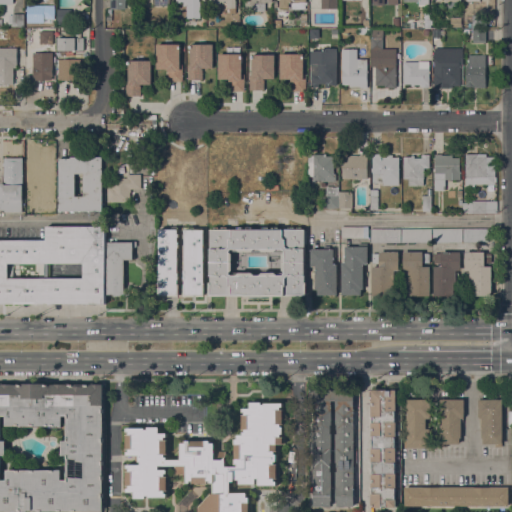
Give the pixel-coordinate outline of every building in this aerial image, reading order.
[(110,9),(110,0),(125,0),(125,9),(110,9)] [(199,0),(199,5),(200,5),(200,18),(187,18),(187,17),(183,17),(183,0),(199,0)] [(236,0),(236,8),(227,8),(227,3),(223,3),(216,3),(216,2),(210,2),(209,0),(236,0)] [(272,0),(272,2),(265,2),(265,11),(254,11),(254,8),(245,8),(245,0),(272,0)] [(279,0),(306,0),(306,2),(305,2),(305,9),(292,9),(292,3),(288,3),(288,8),(279,8),(279,0)] [(336,0),(337,8),(321,8),(321,0),(336,0)] [(54,25),(42,25),(42,23),(40,23),(40,19),(43,19),(43,5),(54,5),(54,25)] [(71,24),(57,24),(57,9),(71,9),(71,24)] [(24,27),(11,27),(11,24),(9,24),(9,15),(12,15),(12,14),(24,14),(24,27)] [(472,15),(486,15),(486,27),(472,27),(472,15)] [(451,17),(461,17),(461,26),(451,27),(451,17)] [(27,29),(39,29),(39,51),(36,51),(36,52),(27,52),(27,29)] [(486,29),(486,42),(473,43),(473,29),(486,29)] [(53,44),(40,44),(40,31),(53,31),(53,44)] [(65,38),(65,34),(74,34),(74,38),(83,37),(84,50),(72,50),(72,53),(69,53),(69,50),(58,51),(58,38),(65,38)] [(371,37),(383,37),(383,50),(371,50),(371,37)] [(157,44),(180,44),(180,64),(183,64),(183,81),(167,81),(167,69),(157,69),(157,44)] [(213,68),(203,68),(203,79),(188,80),(188,64),(190,64),(190,44),(213,44),(213,68)] [(0,48),(17,48),(17,65),(16,65),(16,68),(13,68),(13,84),(0,84),(0,48)] [(337,85),(329,85),(329,86),(326,86),(326,83),(319,83),(319,87),(311,87),(311,64),(310,64),(310,51),(321,51),(321,48),(337,48),(337,85)] [(357,49),(357,61),(359,61),(359,59),(367,58),(368,87),(360,87),(360,86),(349,86),(349,84),(342,84),(342,49),(357,49)] [(462,50),(462,64),(460,64),(460,86),(452,86),(442,86),(442,87),(434,87),(434,58),(443,58),(443,50),(460,50),(462,50)] [(53,76),(51,76),(51,80),(34,80),(34,78),(33,53),(53,53),(53,76)] [(218,53),(242,53),(242,74),(245,74),(245,91),(229,91),(229,79),(218,79),(218,53)] [(280,54),(303,54),(303,74),(306,74),(306,91),(291,91),(291,79),(280,79),(280,54)] [(275,78),(264,79),(264,90),(250,90),(249,75),(252,75),(252,55),(275,55),(275,78)] [(469,55),(485,55),(486,87),(466,87),(466,65),(469,65),(469,55)] [(81,59),(81,80),(58,80),(58,63),(57,63),(57,60),(58,60),(58,59),(81,59)] [(152,84),(141,84),(141,95),(126,96),(126,80),(129,80),(129,60),(151,60),(152,84)] [(376,65),(376,61),(396,61),(396,87),(385,88),(385,85),(376,85),(376,65)] [(403,62),(418,62),(418,61),(429,61),(429,87),(421,87),(421,84),(414,84),(414,86),(411,86),(411,84),(403,84),(403,62)] [(399,185),(383,185),(383,183),(373,183),(373,173),(372,173),(372,154),(381,153),(381,157),(387,157),(386,155),(392,155),(392,157),(399,157),(399,185)] [(335,181),(321,181),(321,180),(313,180),(313,176),(309,176),(309,154),(326,154),(326,156),(335,156),(335,181)] [(342,156),(349,156),(349,155),(360,155),(360,154),(367,154),(367,179),(342,179),(342,156)] [(435,154),(442,154),(442,155),(452,155),(452,158),(460,158),(460,180),(445,180),(445,191),(435,191),(435,154)] [(495,157),(495,177),(496,177),(496,184),(474,184),(474,186),(465,186),(465,154),(486,154),(486,157),(495,157)] [(403,155),(412,155),(412,158),(429,158),(429,168),(423,168),(424,185),(409,185),(409,178),(404,178),(403,155)] [(59,159),(70,159),(70,157),(84,156),(84,157),(102,157),(103,211),(59,211),(59,159)] [(22,197),(22,212),(0,212),(0,183),(4,183),(4,166),(3,166),(3,162),(4,162),(4,157),(22,158),(22,197)] [(53,181),(51,181),(51,195),(36,195),(36,196),(33,196),(33,195),(30,195),(30,178),(31,178),(31,177),(35,177),(35,178),(37,178),(36,158),(42,158),(42,157),(46,157),(46,159),(53,158),(53,181)] [(117,178),(117,177),(120,177),(120,178),(127,178),(127,174),(141,174),(141,189),(130,189),(130,193),(130,202),(107,202),(107,188),(111,188),(111,178),(117,178)] [(322,208),(322,200),(326,200),(326,186),(339,186),(339,191),(339,208),(322,208)] [(378,210),(370,210),(370,189),(378,189),(378,210)] [(339,191),(352,191),(352,208),(339,208),(339,191)] [(432,211),(423,211),(423,195),(431,195),(432,211)] [(42,214),(42,201),(54,201),(55,214),(42,214)] [(497,213),(463,213),(463,202),(473,202),(473,201),(497,201),(497,210),(497,213)] [(204,282),(205,282),(205,296),(198,296),(198,295),(195,295),(195,296),(184,296),(184,298),(178,298),(178,296),(166,296),(166,297),(161,297),(161,296),(158,296),(158,282),(159,282),(159,229),(172,229),(172,227),(178,227),(178,230),(182,230),(182,227),(189,227),(195,227),(195,229),(204,229),(204,282)] [(258,296),(209,296),(209,282),(210,282),(210,229),(214,229),(214,227),(218,227),(218,229),(221,229),(221,227),(227,227),(227,229),(237,229),(237,227),(243,227),(243,228),(247,228),(247,227),(258,227),(258,251),(250,251),(248,252),(244,252),(242,251),(230,251),(232,254),(233,270),(230,273),(238,273),(240,272),(252,272),(254,273),(258,273),(258,296)] [(261,273),(263,272),(275,272),(276,273),(285,273),(283,270),(282,253),(285,251),(273,252),(271,252),(267,252),(265,251),(258,251),(258,227),(260,227),(260,229),(263,229),(263,227),(268,227),(268,228),(273,228),(273,227),(278,227),(278,229),(289,229),(289,227),(294,227),(294,229),(297,229),(297,227),(301,227),(301,229),(305,229),(305,230),(307,230),(307,244),(305,244),(305,282),(306,282),(306,296),(258,296),(258,273),(261,273)] [(368,227),(368,237),(341,237),(341,228),(368,227)] [(0,304),(0,240),(46,240),(46,228),(105,228),(105,304),(0,304)] [(370,242),(370,229),(401,228),(401,242),(370,242)] [(432,242),(401,242),(401,228),(432,228),(432,242)] [(463,228),(463,242),(432,242),(432,228),(463,228)] [(488,228),(488,242),(463,242),(463,228),(488,228)] [(107,258),(108,258),(108,242),(136,242),(136,247),(133,247),(133,257),(135,257),(135,260),(124,260),(124,294),(107,293),(107,258)] [(342,262),(345,262),(345,246),(358,246),(358,243),(367,243),(367,264),(363,264),(363,289),(361,289),(361,295),(342,295),(342,262)] [(337,295),(318,295),(318,289),(315,289),(315,266),(311,266),(311,249),(324,249),(324,246),(329,246),(329,249),(333,249),(333,264),(337,264),(337,295)] [(372,266),(379,266),(379,263),(372,263),(372,253),(379,253),(379,252),(399,251),(399,270),(394,270),(394,285),(392,285),(392,295),(372,295),(372,266)] [(430,295),(410,296),(409,284),(408,284),(408,270),(403,270),(403,251),(423,251),(423,253),(430,253),(430,263),(423,263),(423,266),(430,266),(430,295)] [(434,266),(441,266),(441,263),(434,263),(434,253),(441,253),(441,252),(460,251),(460,270),(456,270),(456,282),(454,282),(454,295),(434,295),(434,266)] [(491,295),(472,295),(472,284),(470,284),(470,270),(465,270),(465,252),(484,252),(484,253),(491,253),(491,263),(484,263),(484,266),(491,266),(491,295)] [(82,511),(74,511),(33,511),(33,510),(28,510),(28,511),(18,511),(12,511),(0,511),(0,384),(102,384),(102,511),(82,511)] [(396,508),(387,508),(387,507),(381,507),(375,507),(373,507),(373,505),(371,505),(371,494),(372,494),(372,487),(371,487),(371,474),(372,474),(372,461),(371,461),(371,448),(372,448),(372,436),(371,436),(371,422),(372,422),(372,417),(371,417),(371,390),(378,390),(378,389),(387,389),(387,390),(391,390),(391,389),(396,389),(396,508)] [(354,506),(338,506),(338,501),(337,501),(336,471),(338,471),(338,462),(336,462),(336,434),(337,434),(337,425),(336,425),(336,400),(332,400),(332,424),(331,424),(331,433),(332,433),(332,462),(331,462),(331,472),(332,472),(332,501),(331,501),(331,506),(314,506),(314,390),(354,390),(354,506)] [(431,399),(431,418),(426,418),(426,429),(431,429),(431,447),(405,447),(405,441),(407,441),(407,399),(431,399)] [(440,399),(464,399),(464,418),(461,418),(461,438),(459,438),(459,443),(447,443),(447,446),(441,446),(440,399)] [(502,399),(502,446),(496,446),(496,444),(483,444),(483,438),(482,438),(482,418),(479,418),(479,417),(479,399),(502,399)] [(262,402),(262,405),(264,405),(264,403),(283,403),(283,406),(281,406),(281,409),(283,409),(283,424),(281,424),(281,426),(283,426),(283,434),(280,434),(280,437),(283,437),(283,444),(277,444),(277,451),(275,451),(275,454),(277,454),(277,461),(275,461),(275,464),(277,464),(277,478),(275,478),(275,481),(277,481),(277,485),(258,485),(258,478),(256,478),(256,484),(239,484),(239,479),(235,479),(235,481),(231,481),(231,493),(247,493),(247,497),(250,497),(250,511),(198,511),(198,507),(211,493),(213,493),(213,483),(210,483),(210,481),(208,481),(208,483),(193,483),(193,480),(190,480),(190,483),(186,483),(186,473),(176,473),(176,465),(159,465),(159,469),(167,469),(167,473),(165,473),(165,476),(168,476),(168,491),(165,491),(165,493),(167,493),(167,497),(149,497),(149,495),(146,495),(146,498),(134,498),(134,492),(127,492),(127,488),(129,488),(129,486),(127,486),(127,471),(129,471),(129,468),(127,468),(127,464),(141,464),(141,462),(139,462),(139,456),(126,456),(126,452),(129,452),(129,449),(126,449),(126,434),(129,434),(129,432),(127,432),(127,428),(145,428),(145,429),(148,429),(148,427),(159,427),(160,433),(167,433),(167,437),(165,437),(165,440),(167,440),(167,454),(165,454),(165,457),(167,457),(167,459),(181,459),(181,443),(185,443),(185,441),(210,441),(210,443),(215,443),(215,448),(219,447),(219,451),(226,451),(226,466),(237,466),(237,464),(235,464),(235,439),(237,439),(237,435),(242,435),(242,432),(244,432),(244,429),(242,429),(242,414),(245,414),(245,412),(242,412),(242,408),(250,408),(250,402),(262,402)] [(508,487),(508,506),(405,506),(405,487),(508,487)]
